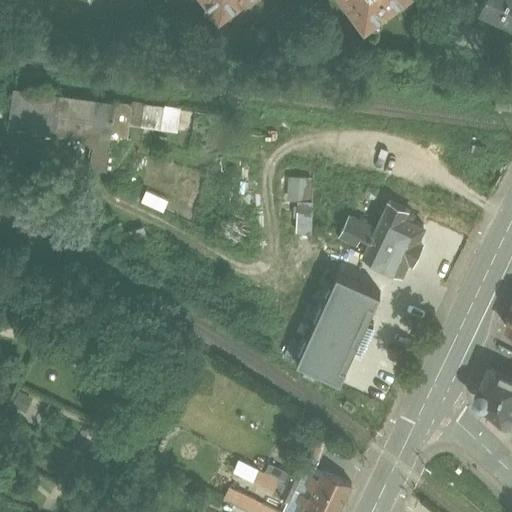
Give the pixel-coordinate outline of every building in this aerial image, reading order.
[(209,0),(221,15),(240,0),(209,0)] [(400,0),(347,0),(366,25),(400,0)] [(511,0),(487,0),(482,11),(511,25),(511,0)] [(14,93),(0,91),(0,118),(10,120),(14,93)] [(114,105),(14,91),(14,93),(10,120),(97,132),(111,134),(114,105)] [(132,102),(115,99),(114,105),(111,134),(127,136),(132,102)] [(111,134),(97,132),(92,163),(107,166),(111,134)] [(3,153),(0,151),(0,173),(2,174),(14,145),(7,143),(3,153)] [(472,152),(483,153),(484,144),(473,143),(472,152)] [(312,176),(288,175),(287,198),(298,199),(311,199),(312,176)] [(311,199),(298,199),(297,232),(312,232),(313,199),(311,199)] [(389,200),(377,227),(350,213),(340,233),(357,241),(361,233),(372,238),(364,253),(402,271),(409,257),(413,259),(422,240),(418,238),(424,225),(410,218),(413,211),(389,200)] [(142,225),(110,234),(114,246),(146,236),(142,225)] [(380,290),(337,271),(305,340),(297,358),(340,377),(354,348),(360,351),(373,321),(367,319),(380,290)] [(297,358),(305,340),(293,335),(285,352),(297,358)] [(511,373),(490,364),(480,390),(482,401),(504,419),(505,419),(507,420),(510,419),(511,418),(511,417),(511,373)] [(356,405),(347,398),(344,403),(353,410),(356,405)] [(329,439),(309,430),(300,450),(319,459),(329,439)] [(259,468),(249,463),(244,473),(254,478),(259,468)] [(287,482),(259,468),(254,478),(275,488),(274,493),(281,496),(286,484),(287,482)] [(352,482),(329,471),(326,477),(320,475),(314,487),(320,490),(317,498),(339,509),(352,482)] [(301,478),(291,473),(287,482),(286,484),(296,488),(301,478)] [(296,488),(286,484),(281,496),(290,500),(296,488)] [(317,498),(310,495),(307,503),(312,506),(308,511),(337,511),(339,509),(317,498)] [(282,511),(283,511),(264,501),(259,511),(261,511),(282,511)]
